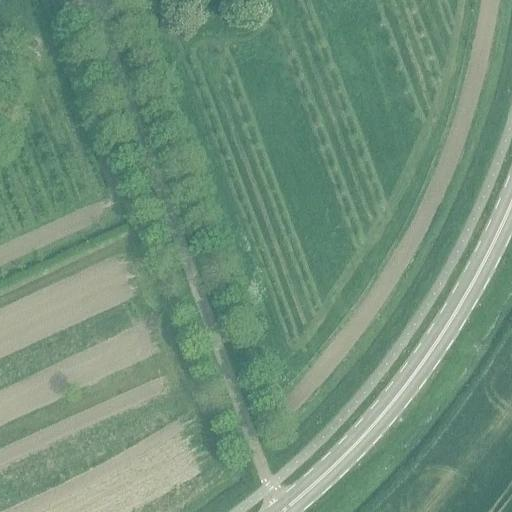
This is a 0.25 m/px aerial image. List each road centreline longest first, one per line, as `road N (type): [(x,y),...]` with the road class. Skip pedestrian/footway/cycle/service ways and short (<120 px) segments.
road 1 (track): [(288,505),(266,488),(91,0)]
road 2 (secondary): [(279,511),(351,445),(428,351),(481,271),(511,195)]
